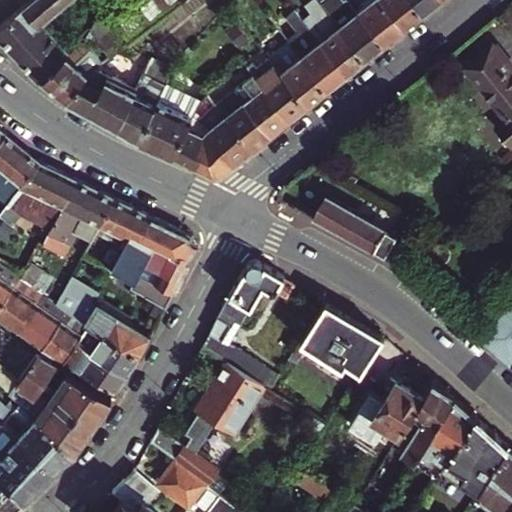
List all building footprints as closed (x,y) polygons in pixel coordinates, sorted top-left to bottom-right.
[(67,0),(27,0),(0,22),(0,33),(37,78),(41,74),(67,54),(41,22),(67,0)] [(123,0),(100,18),(87,38),(91,43),(99,37),(112,53),(181,0),(123,0)] [(367,57),(340,22),(333,12),(323,0),(308,0),(317,12),(306,21),(320,38),(348,71),(367,57)] [(367,57),(386,42),(359,8),(353,0),(323,0),(333,12),(340,22),(367,57)] [(405,27),(383,0),(368,0),(359,8),(386,42),(405,27)] [(383,0),(405,27),(424,12),(414,0),(383,0)] [(414,0),(424,12),(439,0),(414,0)] [(291,19),(281,27),(290,38),(293,41),(297,37),(301,41),(306,37),(291,19)] [(41,74),(65,94),(100,64),(112,53),(99,37),(91,43),(87,38),(84,41),(87,46),(82,50),(78,45),(67,54),(41,74)] [(290,38),(271,53),(309,102),(330,86),(303,52),(293,41),(290,38)] [(330,86),(348,71),(320,38),(303,52),(330,86)] [(84,41),(78,45),(82,50),(87,46),(84,41)] [(511,57),(498,41),(469,65),(511,116),(502,124),(504,127),(503,136),(508,142),(511,141),(511,57)] [(252,69),(255,73),(290,117),(309,102),(271,53),(252,69)] [(156,59),(148,75),(156,79),(166,83),(167,80),(174,67),(156,59)] [(65,94),(121,124),(142,86),(100,64),(65,94)] [(290,117),(255,73),(237,87),(272,132),(277,128),(290,117)] [(166,83),(156,79),(148,75),(142,86),(121,124),(141,134),(158,99),(159,96),(166,83)] [(166,83),(159,96),(158,99),(141,134),(173,152),(196,114),(197,113),(206,99),(167,80),(166,83)] [(220,101),(223,104),(228,111),(254,145),(272,132),(237,87),(220,101)] [(214,112),(223,104),(220,101),(211,109),(214,112)] [(201,130),(201,132),(200,138),(205,142),(195,163),(208,171),(214,173),(221,172),(240,157),(247,151),(254,145),(228,111),(223,104),(214,112),(211,109),(201,118),(206,123),(201,130)] [(197,113),(196,114),(173,152),(195,163),(205,142),(200,138),(201,132),(201,130),(206,123),(201,118),(197,113)] [(7,130),(0,137),(0,179),(15,193),(43,157),(7,130)] [(28,200),(56,217),(79,176),(43,157),(15,193),(12,198),(6,205),(0,213),(0,232),(3,234),(28,200)] [(69,240),(84,212),(101,220),(116,194),(79,176),(56,217),(45,238),(53,243),(58,234),(69,240)] [(288,199),(296,203),(292,182),(286,187),(288,199)] [(0,201),(6,205),(12,198),(2,190),(0,193),(0,201)] [(101,220),(119,229),(124,231),(138,238),(155,212),(116,194),(101,220)] [(393,232),(393,231),(333,197),(322,218),(390,256),(401,237),(393,232)] [(155,212),(138,238),(188,263),(198,244),(194,232),(155,212)] [(138,238),(124,231),(106,261),(118,268),(138,238)] [(118,268),(133,277),(139,269),(174,289),(181,275),(188,263),(138,238),(118,268)] [(0,259),(0,305),(22,275),(0,259)] [(282,369),(230,340),(244,313),(261,282),(277,290),(286,275),(266,263),(264,266),(264,265),(263,263),(262,262),(261,261),(260,260),(259,260),(257,259),(256,259),(255,259),(253,260),(252,261),(251,262),(250,263),(249,264),(249,265),(248,267),(248,269),(245,268),(226,301),(211,331),(204,344),(229,358),(269,379),(273,382),(282,369)] [(22,275),(44,289),(53,276),(31,262),(22,275)] [(139,269),(133,277),(130,284),(166,304),(174,289),(139,269)] [(24,276),(22,275),(0,305),(0,313),(20,327),(45,291),(24,276)] [(277,291),(286,296),(295,280),(286,275),(277,290),(277,291)] [(57,300),(68,307),(76,295),(64,287),(57,300)] [(101,289),(96,298),(121,313),(126,305),(101,289)] [(57,299),(45,291),(20,327),(45,345),(68,307),(57,300),(57,299)] [(68,307),(88,321),(141,353),(146,342),(151,332),(121,313),(96,298),(94,297),(90,304),(76,295),(68,307)] [(353,352),(367,360),(384,333),(328,300),(307,332),(313,335),(349,357),(353,352)] [(88,321),(68,307),(45,345),(65,356),(77,337),(88,321)] [(511,308),(489,335),(511,354),(511,308)] [(88,321),(77,337),(129,371),(141,353),(88,321)] [(301,340),(308,343),(313,335),(307,332),(301,340)] [(129,371),(77,337),(65,356),(117,387),(129,371)] [(39,351),(16,376),(8,387),(29,405),(40,389),(47,379),(57,362),(39,351)] [(202,406),(241,428),(269,379),(229,358),(202,406)] [(16,376),(0,361),(0,379),(8,387),(16,376)] [(94,421),(113,394),(67,368),(55,384),(47,379),(40,389),(49,396),(37,413),(75,448),(94,421)] [(402,431),(414,412),(425,395),(407,383),(411,378),(401,372),(398,377),(392,373),(386,382),(393,386),(375,415),(384,420),(402,431)] [(421,448),(424,444),(455,394),(436,377),(435,377),(425,395),(414,412),(422,417),(402,449),(415,458),(421,448)] [(424,444),(448,459),(476,413),(455,394),(424,444)] [(75,448),(37,413),(29,405),(20,414),(0,395),(0,413),(56,468),(66,457),(75,448)] [(0,471),(27,496),(42,482),(56,468),(0,413),(0,471)] [(447,461),(483,483),(509,441),(476,413),(448,459),(447,461)] [(402,431),(384,420),(378,429),(397,441),(402,431)] [(218,470),(220,466),(160,424),(152,439),(179,453),(178,454),(223,490),(231,479),(218,470)] [(507,497),(511,499),(511,444),(509,441),(483,483),(478,490),(502,505),(507,497)] [(447,461),(448,459),(424,444),(421,448),(446,463),(447,461)] [(205,511),(222,491),(223,490),(178,454),(161,478),(202,511),(205,511)] [(315,463),(306,457),(303,460),(310,465),(305,471),(308,473),(315,463)] [(326,485),(333,476),(315,463),(308,473),(326,486),(326,485)] [(152,499),(163,486),(135,467),(124,478),(136,487),(152,499)] [(0,471),(0,511),(11,511),(27,496),(0,471)] [(342,482),(333,476),(326,485),(329,488),(332,483),(339,488),(342,482)] [(125,496),(136,487),(124,478),(115,487),(125,496)] [(233,511),(239,504),(222,491),(205,511),(233,511)] [(113,511),(158,511),(138,495),(132,502),(126,497),(113,511)]
